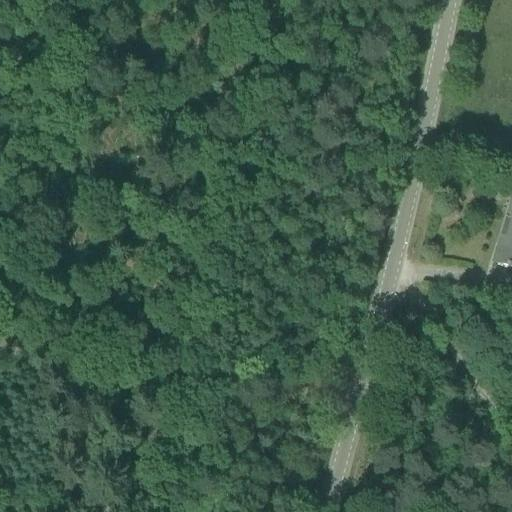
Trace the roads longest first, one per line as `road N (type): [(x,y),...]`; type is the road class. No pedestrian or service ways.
road 1 (tertiary): [(312,511),(441,0)]
road 2 (track): [(1,321),(189,373),(258,511)]
road 3 (track): [(73,0),(0,325)]
road 4 (track): [(511,436),(377,245)]
